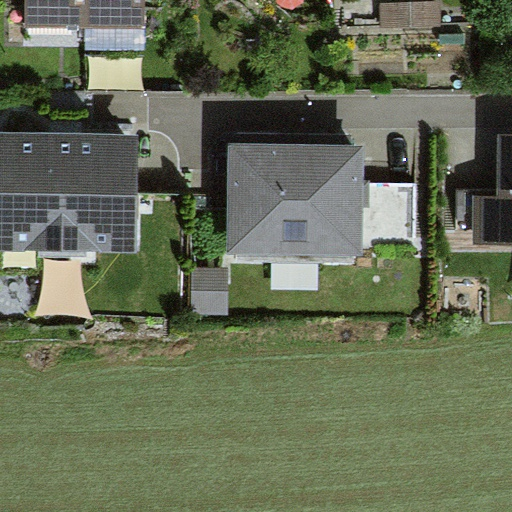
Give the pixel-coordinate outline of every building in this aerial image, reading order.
[(27,0),(27,21),(142,22),(141,0),(27,0)] [(377,8),(377,29),(433,29),(433,9),(377,8)] [(511,134),(503,135),(503,195),(477,195),(477,237),(511,237),(511,134)] [(64,140),(0,138),(0,252),(139,253),(139,141),(64,140)] [(361,150),(228,151),(227,261),(360,262),(361,191),(361,150)]
